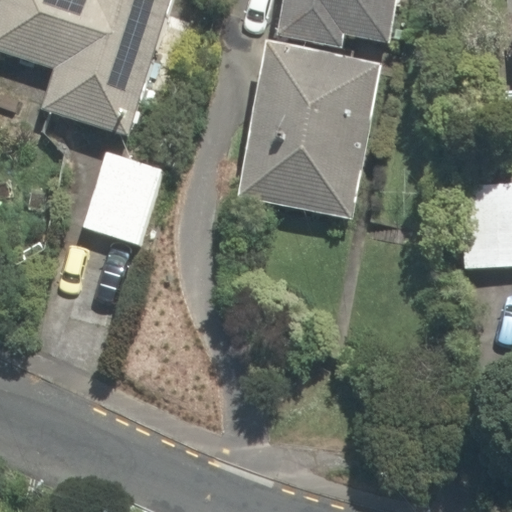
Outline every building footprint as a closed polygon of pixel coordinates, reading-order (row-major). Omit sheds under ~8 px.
[(126,130),(157,0),(0,0),(0,49),(61,64),(50,112),(126,130)] [(387,0),(281,0),(276,30),(341,42),(344,28),(381,35),(387,0)] [(511,0),(506,0),(502,85),(511,85),(511,180),(459,178),(455,266),(511,268),(511,0)] [(376,67),(258,46),(230,198),(349,220),(376,67)] [(163,162),(103,146),(81,228),(141,245),(163,162)]
